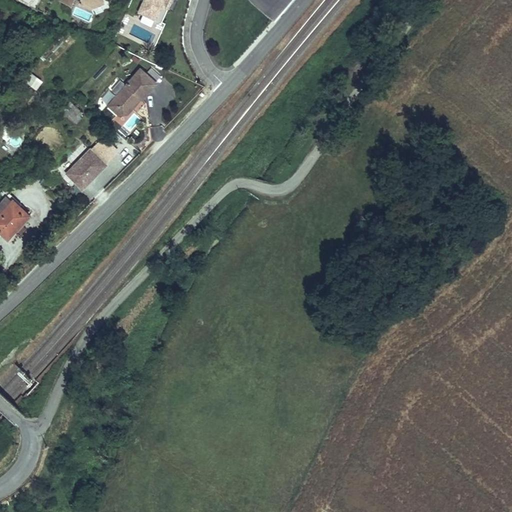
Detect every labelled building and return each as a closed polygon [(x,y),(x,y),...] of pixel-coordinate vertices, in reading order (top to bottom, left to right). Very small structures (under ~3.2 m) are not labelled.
[(144,15),(150,1),(147,0),(145,0),(140,14),(144,15)] [(162,10),(165,0),(147,0),(150,1),(144,15),(158,21),(162,10)] [(168,12),(172,0),(165,0),(162,10),(168,12)] [(144,17),(140,23),(155,31),(159,24),(144,17)] [(151,69),(147,74),(157,81),(161,76),(151,69)] [(139,71),(119,94),(128,102),(126,110),(133,109),(141,100),(143,102),(157,86),(139,71)] [(128,102),(119,94),(113,100),(126,110),(128,102)] [(122,126),(130,132),(141,120),(133,113),(122,126)] [(87,184),(111,160),(96,145),(71,168),(87,184)] [(0,197),(0,226),(6,232),(27,213),(16,203),(19,199),(9,189),(0,197)]
